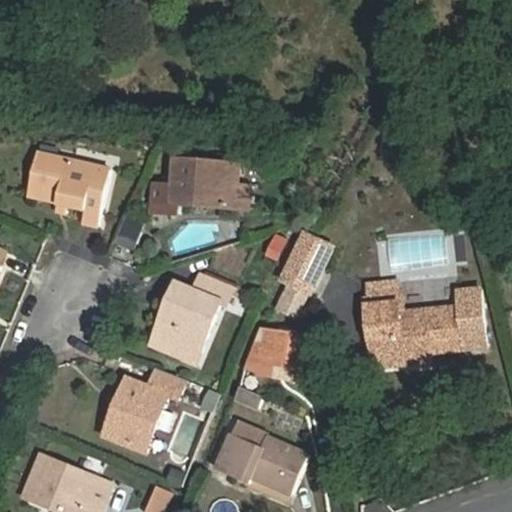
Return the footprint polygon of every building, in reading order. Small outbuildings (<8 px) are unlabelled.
[(98,219),(107,165),(36,150),(29,188),(60,196),(71,199),(85,202),(83,216),(98,219)] [(238,161),(173,159),(173,185),(153,184),(151,211),(180,213),(180,203),(237,205),(237,183),(238,161)] [(248,183),(237,183),(237,205),(248,206),(248,183)] [(146,226),(133,220),(123,243),(136,249),(146,226)] [(335,245),(308,232),(287,277),(292,279),(316,289),(335,245)] [(0,279),(12,249),(0,244),(0,279)] [(233,302),(239,287),(207,273),(200,288),(181,279),(156,341),(184,354),(188,345),(203,351),(225,300),(233,302)] [(292,279),(280,308),(297,315),(309,287),(292,279)] [(404,286),(373,290),(375,307),(406,303),(404,286)] [(492,346),(486,289),(466,291),(468,307),(407,314),(406,303),(375,307),(378,340),(385,339),(387,356),(388,366),(415,363),(415,358),(436,355),(436,352),(492,346)] [(265,358),(275,328),(265,326),(251,356),(265,358)] [(275,328),(265,358),(293,362),(315,366),(306,332),(275,328)] [(385,339),(378,340),(380,357),(387,356),(385,339)] [(293,362),(291,374),(318,378),(315,366),(293,362)] [(130,377),(119,402),(126,406),(112,434),(146,450),(170,396),(177,399),(188,376),(164,366),(155,387),(130,377)] [(237,403),(263,414),(268,400),(242,389),(237,403)] [(126,406),(119,402),(106,431),(112,434),(126,406)] [(295,494),(309,451),(273,437),(270,445),(236,433),(221,471),(255,485),(258,479),(295,494)] [(64,504),(61,511),(60,511),(82,511),(100,511),(112,482),(42,452),(23,496),(39,503),(42,495),(64,504)] [(164,486),(152,511),(170,511),(179,493),(164,486)] [(39,503),(61,511),(64,504),(42,495),(39,503)]
